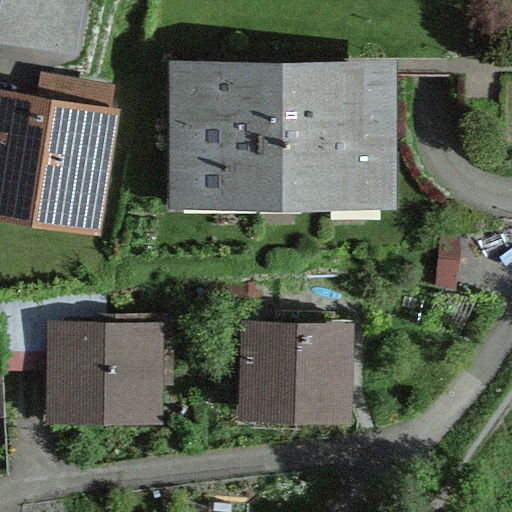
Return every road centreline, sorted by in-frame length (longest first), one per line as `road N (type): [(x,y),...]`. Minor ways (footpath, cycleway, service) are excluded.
road 1 (residential): [(0,490),(417,442)]
road 2 (residential): [(417,442),(511,319)]
